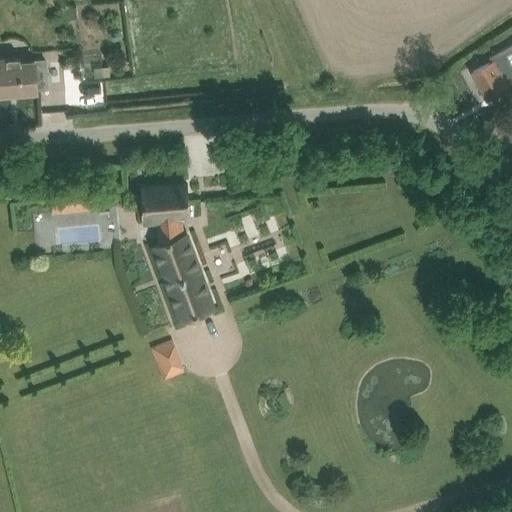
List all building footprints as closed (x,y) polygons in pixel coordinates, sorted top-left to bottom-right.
[(511,44),(492,56),(494,59),(490,62),(472,71),(487,98),(511,84),(511,44)] [(0,58),(0,94),(38,91),(35,61),(21,62),(20,57),(0,58)] [(499,149),(504,145),(511,138),(511,130),(497,113),(480,127),(499,149)] [(190,217),(187,183),(168,185),(168,188),(144,190),(144,187),(143,187),(146,221),(158,220),(160,243),(154,245),(182,320),(214,308),(186,233),(183,234),(182,218),(190,217)] [(100,193),(89,194),(91,210),(101,209),(100,193)] [(61,197),(51,197),(53,213),(63,212),(61,197)] [(263,216),(248,220),(251,233),(234,238),(237,251),(275,240),(272,229),(267,230),(263,216)] [(267,269),(287,263),(284,253),(242,266),(247,280),(268,273),(267,269)] [(159,350),(173,382),(194,373),(180,340),(159,350)]
